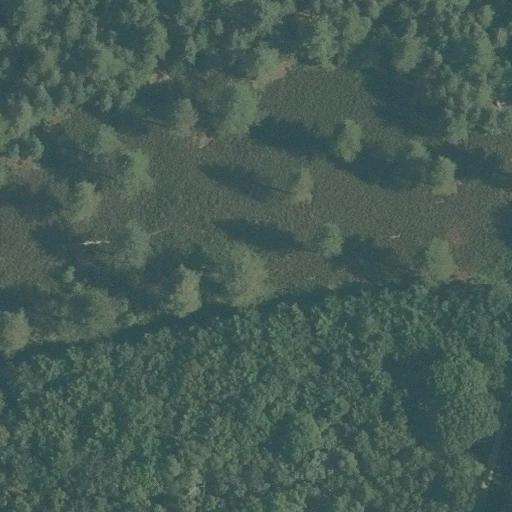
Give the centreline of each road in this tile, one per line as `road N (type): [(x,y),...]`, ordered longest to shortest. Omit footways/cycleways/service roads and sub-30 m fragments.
road 1 (track): [(0,359),(397,296),(511,312)]
road 2 (track): [(478,511),(511,395)]
